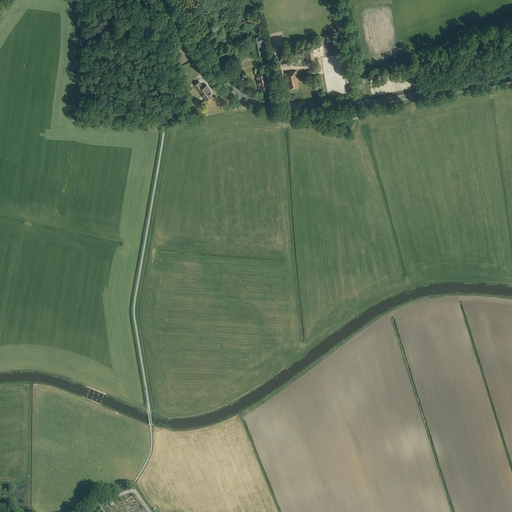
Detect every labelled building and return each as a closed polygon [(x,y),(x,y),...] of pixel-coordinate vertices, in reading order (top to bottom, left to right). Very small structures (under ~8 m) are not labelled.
[(257,55),(262,54),(260,42),(264,41),(263,36),(253,37),(257,55)] [(313,49),(306,51),(308,63),(315,61),(313,49)] [(291,64),(290,58),(287,58),(286,55),(281,56),(283,65),(291,64)] [(298,81),(295,71),(285,74),(287,83),(288,82),(289,88),(298,86),(297,81),(298,81)] [(266,84),(267,84),(265,72),(256,74),(259,89),(267,87),(266,84)] [(199,82),(194,85),(198,92),(199,91),(205,100),(213,95),(207,85),(203,88),(199,82)]
